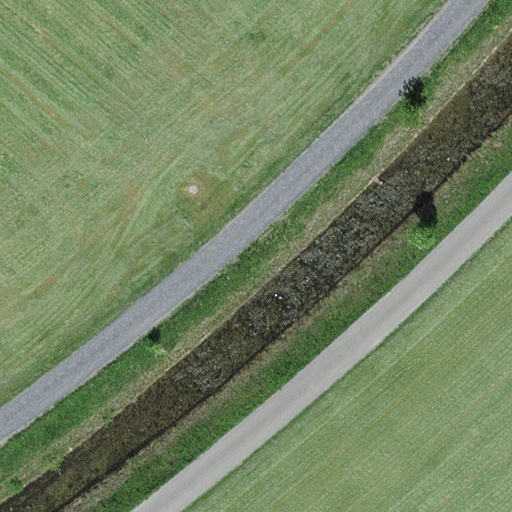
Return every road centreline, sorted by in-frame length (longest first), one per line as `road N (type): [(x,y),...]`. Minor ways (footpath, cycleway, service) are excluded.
road 1 (track): [(0,441),(163,326),(487,0)]
road 2 (track): [(511,200),(159,511)]
